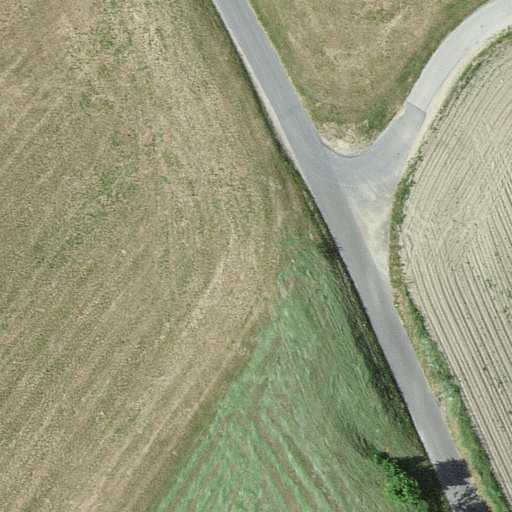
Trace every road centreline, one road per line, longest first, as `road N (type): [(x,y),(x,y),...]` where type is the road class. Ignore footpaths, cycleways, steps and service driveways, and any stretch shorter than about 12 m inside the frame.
road 1 (unclassified): [(473,511),(338,217),(227,0)]
road 2 (track): [(511,5),(452,53),(379,181),(338,217)]
